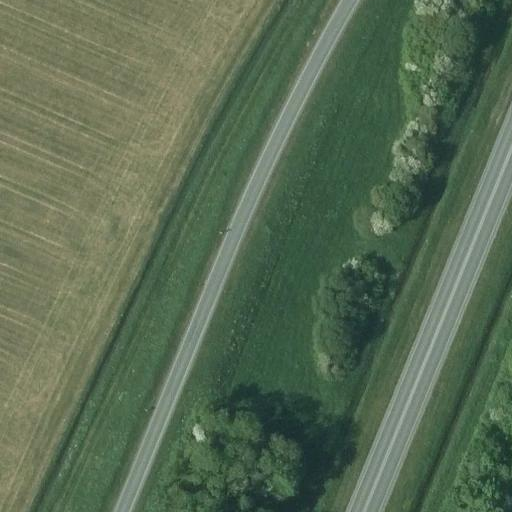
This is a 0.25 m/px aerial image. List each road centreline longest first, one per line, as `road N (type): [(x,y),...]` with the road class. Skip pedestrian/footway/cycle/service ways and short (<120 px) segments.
road 1 (trunk): [(350,0),(273,145),(122,511)]
road 2 (trunk): [(364,511),(511,146)]
